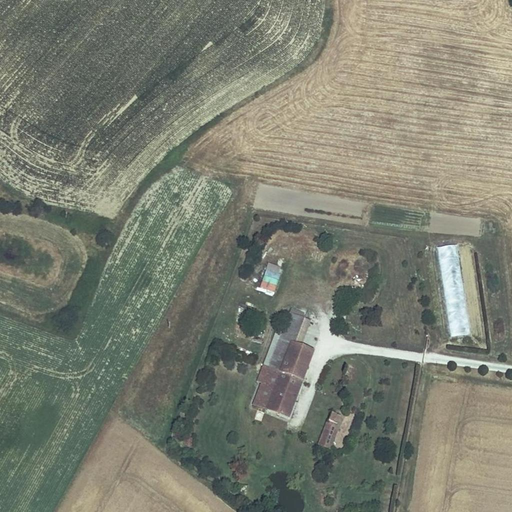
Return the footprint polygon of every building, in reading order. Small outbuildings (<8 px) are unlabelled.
[(437,248),(448,339),(469,336),(458,246),(437,248)] [(267,264),(259,290),(273,295),(281,268),(267,264)] [(289,315),(279,340),(292,345),(303,320),(289,315)] [(254,407),(266,411),(292,345),(279,340),(254,407)] [(266,411),(287,419),(312,353),(292,345),(266,411)] [(331,433),(334,425),(337,426),(340,418),(331,415),(328,422),(325,431),(331,433)] [(320,445),(329,449),(334,434),(331,433),(325,431),(320,445)]
